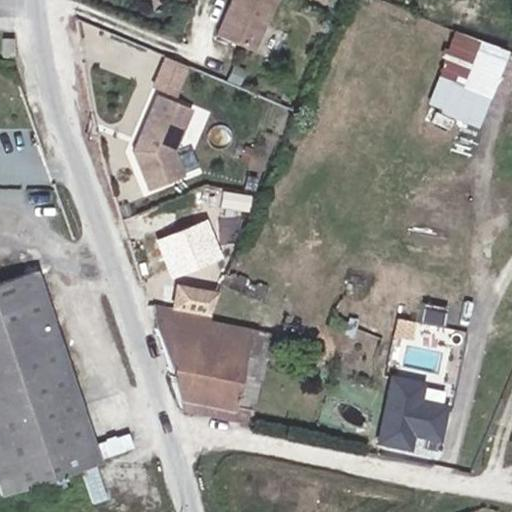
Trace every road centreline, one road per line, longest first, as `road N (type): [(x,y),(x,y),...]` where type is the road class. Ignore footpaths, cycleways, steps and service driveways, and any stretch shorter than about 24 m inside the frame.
road 1 (residential): [(40,0),(61,123),(166,416)]
road 2 (unclassified): [(166,416),(511,485)]
road 3 (unknown): [(426,468),(472,331),(488,206)]
